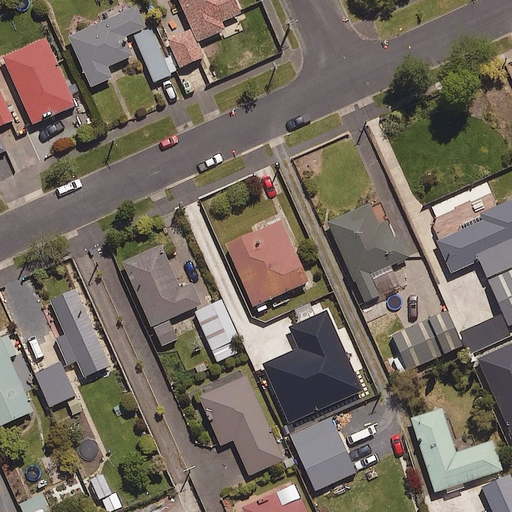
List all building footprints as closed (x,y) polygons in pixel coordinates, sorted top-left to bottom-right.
[(174,0),(194,43),(221,31),(218,23),(237,15),(230,0),(174,0)] [(129,57),(121,38),(143,28),(133,7),(65,38),(87,88),(109,79),(104,68),(129,57)] [(73,106),(42,39),(0,57),(0,61),(30,125),(73,106)] [(0,127),(12,122),(0,91),(0,154),(6,152),(0,136),(0,127)] [(511,247),(511,199),(477,214),(481,222),(434,242),(448,275),(511,247)] [(367,204),(324,223),(361,304),(377,296),(367,275),(405,258),(396,237),(391,239),(383,221),(376,225),(367,204)] [(308,281),(281,218),(226,242),(253,305),(308,281)] [(160,244),(122,260),(150,325),(201,303),(191,282),(179,287),(160,244)] [(109,364),(75,287),(50,298),(84,375),(109,364)] [(239,341),(222,302),(196,313),(218,363),(237,354),(233,343),(239,341)] [(464,348),(449,313),(392,337),(399,354),(388,359),(396,377),(464,348)] [(495,318),(461,333),(469,353),(504,339),(495,318)] [(0,423),(32,409),(0,337),(0,423)] [(60,366),(36,378),(52,408),(75,396),(60,366)] [(246,374),(198,395),(220,444),(233,439),(249,475),(284,459),(246,374)] [(439,410),(408,420),(432,494),(501,471),(491,441),(453,454),(439,410)] [(357,474),(331,417),(291,435),(317,492),(357,474)] [(112,511),(122,507),(103,474),(86,484),(101,511),(112,511)] [(511,511),(511,479),(511,477),(483,489),(493,511),(511,511)] [(282,505),(276,492),(242,507),(244,511),(307,511),(301,497),(282,505)] [(44,495),(21,506),(23,511),(52,511),(44,495)]
